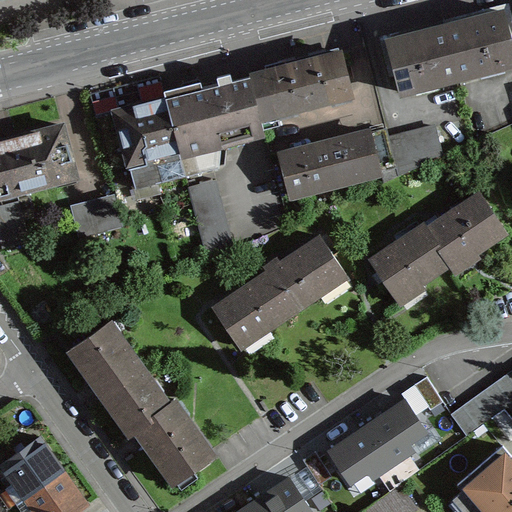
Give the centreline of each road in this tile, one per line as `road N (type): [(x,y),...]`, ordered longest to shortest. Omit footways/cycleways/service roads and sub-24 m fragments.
road 1 (residential): [(196,511),(400,366),(453,339),(511,328)]
road 2 (tertiary): [(0,75),(305,0)]
road 3 (residential): [(30,369),(142,511)]
